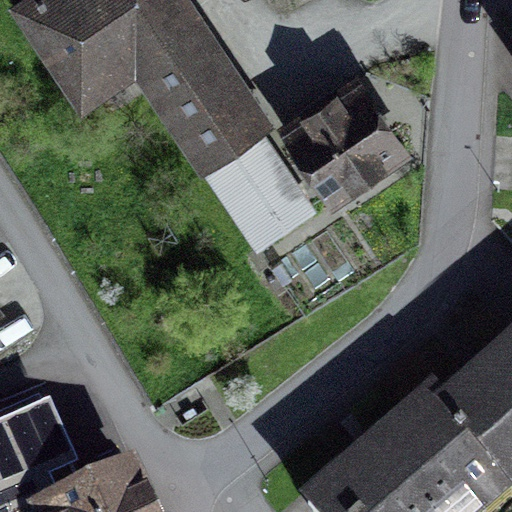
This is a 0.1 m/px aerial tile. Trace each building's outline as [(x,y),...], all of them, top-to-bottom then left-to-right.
[(14,0),(82,105),(136,68),(203,166),(258,247),(318,204),(262,126),(276,116),(198,0),(14,0)] [(357,63),(278,120),(335,201),(414,146),(357,63)] [(511,328),(443,390),(434,398),(511,489),(511,328)] [(432,377),(298,494),(314,511),(487,511),(511,490),(511,489),(434,398),(443,390),(432,377)] [(0,511),(29,511),(25,501),(83,476),(52,402),(0,422),(0,511)] [(83,476),(25,501),(29,511),(162,511),(136,453),(83,476)]
